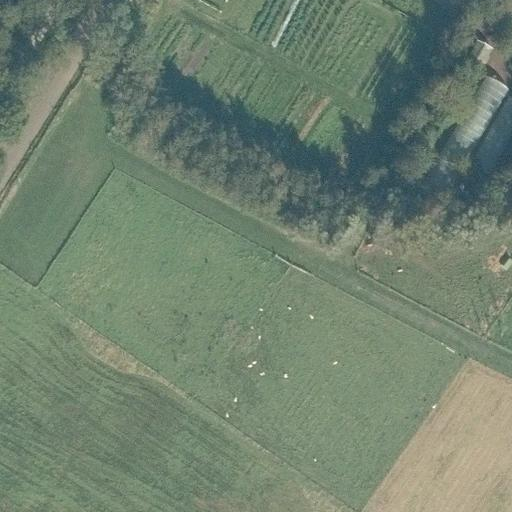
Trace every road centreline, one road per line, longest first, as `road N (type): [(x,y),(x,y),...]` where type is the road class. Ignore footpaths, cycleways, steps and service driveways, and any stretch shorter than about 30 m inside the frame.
road 1 (track): [(95,101),(99,139),(124,160),(511,359)]
road 2 (track): [(0,236),(79,97),(95,101),(159,0)]
road 3 (unclassified): [(0,169),(108,0)]
